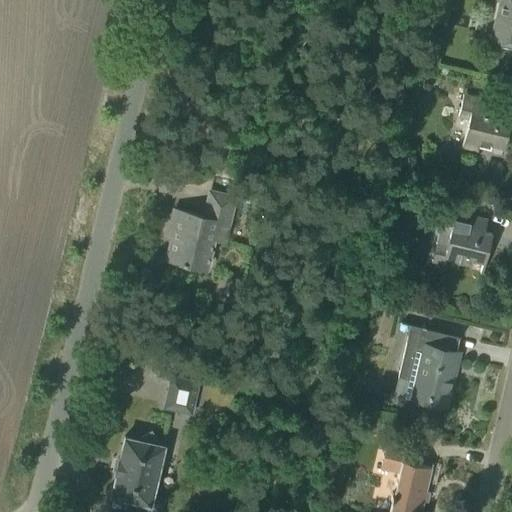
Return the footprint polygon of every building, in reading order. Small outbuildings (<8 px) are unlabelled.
[(511,0),(498,0),(490,38),(504,42),(511,43),(511,0)] [(462,93),(457,115),(468,118),(461,148),(476,151),(479,141),(503,147),(510,119),(502,117),(487,113),(490,100),(471,95),(462,93)] [(174,226),(166,259),(185,263),(205,268),(217,220),(228,223),(234,197),(229,196),(209,191),(203,216),(174,208),(170,225),(174,226)] [(471,215),(443,209),(432,258),(458,264),(460,256),(484,262),(491,233),(468,228),(471,215)] [(410,325),(397,377),(414,381),(410,398),(445,407),(454,372),(456,373),(461,349),(456,348),(458,337),(459,337),(460,336),(401,322),(410,325)] [(191,413),(198,382),(170,375),(163,407),(191,413)] [(115,473),(110,495),(113,496),(113,495),(138,501),(136,509),(151,511),(160,511),(164,498),(151,496),(154,483),(163,445),(157,444),(157,441),(151,431),(140,437),(139,440),(126,437),(124,436),(119,458),(117,457),(114,473),(115,473)] [(413,462),(416,449),(386,442),(379,469),(398,473),(388,511),(420,511),(431,467),(413,462)]
